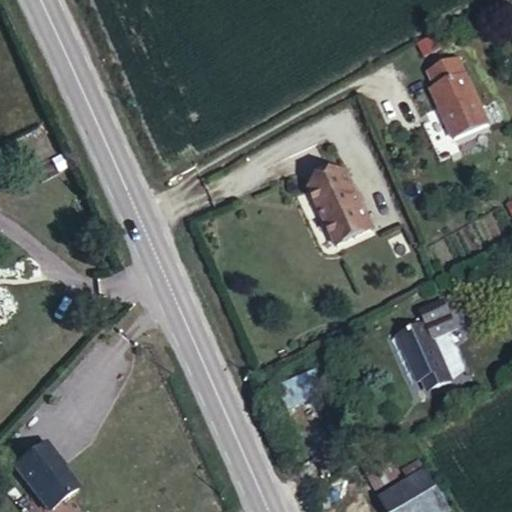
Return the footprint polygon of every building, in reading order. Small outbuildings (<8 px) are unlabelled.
[(432,91),(455,142),(490,126),(459,60),(430,74),(437,89),(432,91)] [(450,134),(433,139),(439,159),(456,154),(450,134)] [(372,225),(348,174),(312,192),(336,243),(372,225)] [(372,225),(336,243),(339,249),(375,231),(372,225)] [(500,252),(487,258),(492,268),(505,261),(500,252)] [(427,326),(400,338),(420,384),(424,382),(436,377),(441,388),(453,383),(434,341),(458,331),(446,303),(421,314),(427,326)] [(316,370),(277,387),(288,411),(326,393),(316,370)] [(436,377),(424,382),(429,394),(441,388),(436,377)] [(45,444),(15,469),(39,501),(47,511),(50,511),(78,490),(54,459),(56,458),(45,444)] [(399,478),(387,457),(364,471),(376,492),(399,478)] [(421,463),(406,472),(412,482),(427,473),(421,463)] [(450,511),(427,473),(412,482),(382,501),(388,511),(450,511)]
